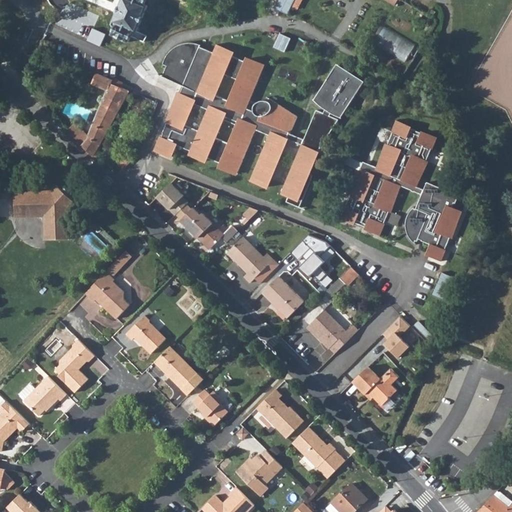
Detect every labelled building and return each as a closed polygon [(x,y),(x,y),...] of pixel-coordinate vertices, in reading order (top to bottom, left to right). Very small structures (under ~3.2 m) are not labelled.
[(144,41),(146,35),(137,31),(147,6),(144,4),(145,0),(123,0),(114,21),(115,22),(114,25),(115,26),(112,35),(128,42),(131,36),(144,41)] [(279,0),(274,8),(285,15),(293,0),(279,0)] [(426,14),(431,17),(435,11),(430,9),(426,14)] [(393,12),(388,22),(408,32),(413,22),(393,12)] [(383,26),(375,44),(408,60),(417,42),(383,26)] [(319,151),(339,120),(330,115),(331,113),(335,116),(340,118),(362,85),(335,67),(314,100),(319,105),(322,108),(325,110),(324,113),(317,110),(304,140),(290,134),(298,116),(271,99),(269,102),(265,101),(260,103),(256,106),(254,111),(247,108),(265,66),(248,59),(247,62),(233,56),(234,53),(217,46),(214,53),(200,47),(201,45),(195,44),(189,43),(184,43),(181,44),(175,47),(170,52),(168,54),(165,59),(163,65),(167,66),(162,76),(183,85),(180,92),(179,92),(167,121),(168,122),(162,137),(161,136),(155,150),(172,157),(177,145),(191,151),(189,154),(206,161),(208,158),(222,164),(220,167),(237,174),(256,130),(269,136),(251,180),(268,187),(288,139),(302,145),(282,193),(289,196),(287,201),(300,207),(313,175),(310,174),(319,151)] [(75,140),(93,157),(95,153),(98,147),(99,145),(100,145),(129,91),(119,87),(111,84),(113,80),(97,73),(96,76),(92,84),(107,91),(88,137),(83,132),(75,140)] [(345,207),(340,218),(355,223),(367,228),(367,229),(381,235),(385,224),(384,224),(389,211),(390,212),(401,186),(422,195),(416,209),(414,208),(410,212),(407,218),(406,226),(407,233),(410,239),(415,244),(416,241),(417,241),(418,239),(432,245),(428,254),(442,260),(446,250),(445,249),(451,237),(462,211),(453,207),(455,203),(456,203),(459,195),(427,182),(424,189),(417,186),(428,161),(427,161),(432,149),(433,149),(437,138),(423,133),(411,128),(411,127),(397,121),(392,132),(393,132),(388,145),(387,144),(377,167),(372,165),(371,168),(372,169),(370,173),(361,169),(350,195),(351,195),(346,208),(345,207)] [(66,131),(75,140),(83,132),(75,123),(66,131)] [(348,156),(346,163),(358,166),(360,159),(348,156)] [(364,162),(361,169),(370,173),(372,169),(371,168),(372,165),(364,162)] [(173,217),(176,214),(186,204),(188,202),(170,184),(154,200),(167,213),(168,211),(173,217)] [(17,192),(18,217),(44,217),(45,240),(71,239),(70,207),(76,202),(58,185),(53,191),(17,192)] [(176,214),(181,220),(180,220),(210,250),(221,238),(224,235),(202,214),(200,215),(194,209),(192,210),(186,204),(176,214)] [(244,214),(249,220),(259,210),(251,207),(244,214)] [(224,235),(221,238),(226,243),(238,231),(233,226),(224,235)] [(326,242),(309,235),(301,242),(318,258),(330,246),(326,242)] [(227,253),(247,273),(244,277),(250,283),(254,279),(260,284),(279,265),(267,254),(263,257),(243,237),(227,253)] [(112,265),(117,271),(132,255),(126,250),(112,265)] [(332,270),(334,271),(345,260),(344,259),(332,270)] [(334,271),(340,277),(351,266),(345,260),(334,271)] [(106,271),(112,276),(117,271),(112,265),(109,268),(106,271)] [(340,277),(346,284),(358,273),(351,266),(340,277)] [(86,292),(94,301),(97,297),(104,303),(103,304),(116,318),(130,304),(124,298),(124,291),(114,281),(115,279),(112,276),(106,271),(86,292)] [(346,284),(348,286),(359,275),(358,273),(346,284)] [(263,292),(288,318),(304,302),(279,277),(263,292)] [(317,334),(324,341),(322,342),(329,349),(335,354),(358,330),(352,325),(346,331),(325,311),(309,326),(317,334)] [(127,333),(133,339),(137,336),(144,343),(143,344),(151,353),(166,338),(153,324),(150,323),(150,320),(145,315),(134,326),(127,333)] [(315,336),(322,342),(324,341),(317,334),(315,336)] [(79,338),(73,344),(73,347),(60,360),(60,365),(56,368),(64,376),(63,378),(75,391),(88,378),(79,368),(80,367),(81,367),(87,361),(89,361),(95,355),(79,338)] [(154,362),(181,388),(197,372),(171,345),(154,362)] [(349,374),(354,379),(368,366),(363,361),(349,374)] [(352,382),(365,395),(367,394),(368,392),(374,397),(382,406),(397,391),(392,385),(399,378),(391,370),(383,377),(380,380),(368,367),(352,382)] [(26,398),(25,400),(39,415),(52,403),(53,404),(59,398),(61,400),(67,393),(49,376),(37,388),(26,398)] [(26,398),(37,388),(33,384),(29,384),(23,390),(22,394),(26,398)] [(193,400),(198,405),(197,406),(207,416),(206,417),(213,424),(215,424),(227,411),(228,410),(221,403),(223,400),(213,390),(210,394),(205,389),(193,400)] [(257,409),(287,438),(305,421),(291,407),(288,410),(285,407),(286,405),(280,399),(283,396),(277,389),(257,409)] [(6,400),(0,407),(0,409),(3,412),(0,414),(0,449),(3,451),(5,440),(9,437),(7,435),(9,432),(13,432),(18,427),(23,431),(30,423),(6,400)] [(238,434),(243,439),(249,433),(244,427),(238,434)] [(293,444),(318,469),(324,462),(335,473),(347,462),(336,451),(336,450),(330,444),(328,446),(324,442),(321,442),(318,438),(319,437),(310,428),(293,444)] [(266,450),(260,455),(258,454),(250,462),(248,461),(237,472),(260,496),(268,488),(266,485),(284,468),(277,461),(266,450)] [(0,482),(3,483),(8,488),(15,482),(15,481),(5,471),(0,470),(0,482)] [(331,503),(340,511),(353,511),(367,499),(351,483),(331,503)] [(237,488),(230,494),(233,498),(228,503),(223,503),(216,496),(203,509),(205,511),(247,511),(254,506),(237,488)] [(478,511),(511,511),(511,504),(497,492),(478,511)] [(8,506),(14,511),(40,511),(37,509),(38,508),(31,500),(30,501),(21,493),(8,506)] [(340,511),(331,503),(326,508),(329,511),(340,511)]
